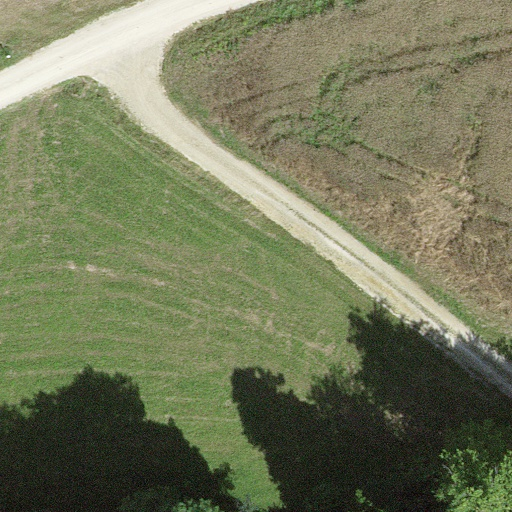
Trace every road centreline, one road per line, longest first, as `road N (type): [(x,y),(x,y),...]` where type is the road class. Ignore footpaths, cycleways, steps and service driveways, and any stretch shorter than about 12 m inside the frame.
road 1 (track): [(511,383),(218,171),(130,92),(108,35)]
road 2 (track): [(108,35),(0,88)]
